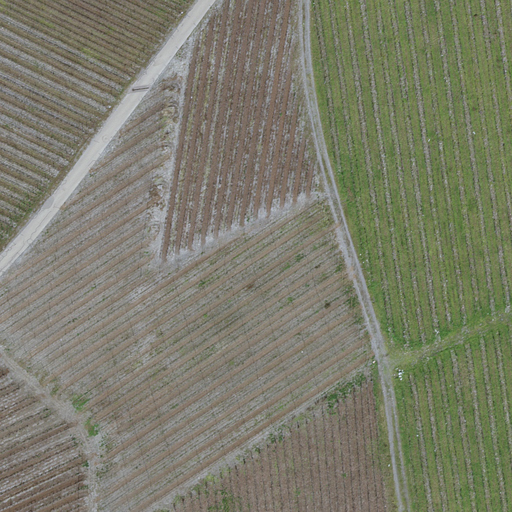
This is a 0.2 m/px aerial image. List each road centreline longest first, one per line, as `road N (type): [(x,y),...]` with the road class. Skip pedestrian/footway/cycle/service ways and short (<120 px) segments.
road 1 (track): [(305,0),(304,57),(318,139),(383,368),(404,511)]
road 2 (track): [(204,0),(0,262)]
road 3 (track): [(92,511),(94,460),(75,416),(0,354)]
road 4 (track): [(383,368),(511,306)]
